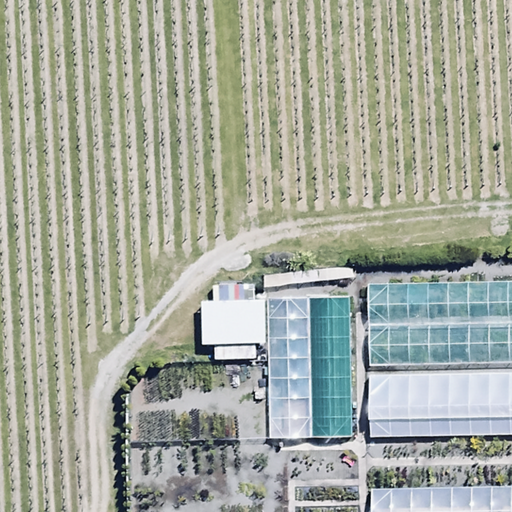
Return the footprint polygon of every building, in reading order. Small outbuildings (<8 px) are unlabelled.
[(511,281),(365,283),(366,364),(511,362),(511,281)] [(267,340),(267,298),(235,299),(234,283),(213,283),(213,296),(202,296),(203,341),(214,341),(214,358),(255,357),(255,341),(267,340)] [(267,340),(269,439),(353,437),(350,297),(267,298),(267,340)] [(511,371),(370,374),(371,437),(511,434),(511,371)] [(511,511),(511,485),(371,489),(371,511),(511,511)]
